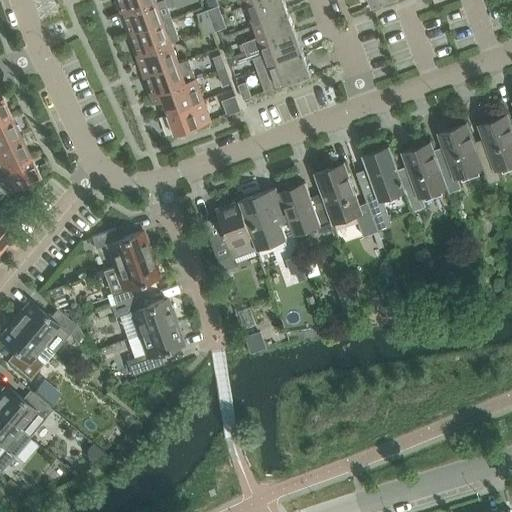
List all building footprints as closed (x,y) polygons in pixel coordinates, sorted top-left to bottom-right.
[(116,0),(122,14),(159,0),(116,0)] [(174,0),(159,0),(122,14),(129,34),(166,21),(161,9),(176,4),(174,0)] [(253,25),(289,12),(284,0),(259,0),(246,5),(253,25)] [(224,17),(220,7),(209,10),(213,21),(224,17)] [(198,14),(202,25),(213,21),(209,10),(198,14)] [(258,37),(243,43),(246,51),(297,33),(289,12),(253,25),(258,37)] [(217,32),(228,28),(224,17),(213,21),(217,32)] [(166,21),(129,34),(137,54),(173,41),(166,21)] [(202,25),(206,36),(217,32),(213,21),(202,25)] [(268,66),(304,53),(297,33),(246,51),(250,60),(264,55),(268,66)] [(144,75),(181,61),(173,41),(137,54),(144,75)] [(268,66),(275,87),(312,74),(304,53),(268,66)] [(223,56),(214,60),(219,73),(228,70),(223,56)] [(152,95),(197,78),(190,58),(181,61),(144,75),(152,95)] [(219,73),(224,86),(233,83),(228,70),(219,73)] [(205,99),(200,87),(197,78),(152,95),(155,104),(164,100),(169,112),(205,99)] [(253,97),(247,81),(239,84),(245,100),(253,97)] [(1,95),(0,95),(0,121),(11,116),(1,95)] [(236,97),(224,102),(229,117),(242,112),(236,97)] [(176,133),(212,120),(205,99),(169,112),(176,133)] [(480,125),(487,144),(476,148),(483,167),(489,184),(502,179),(498,169),(511,163),(511,126),(511,125),(508,115),(480,125)] [(0,144),(20,135),(11,116),(0,121),(0,144)] [(440,133),(447,153),(435,157),(447,187),(449,193),(461,189),(457,177),(483,167),(476,148),(467,123),(440,133)] [(0,169),(30,155),(20,135),(0,144),(0,169)] [(403,152),(410,172),(401,175),(414,212),(426,207),(422,196),(447,187),(435,157),(430,142),(403,152)] [(360,181),(368,202),(378,231),(388,227),(390,222),(382,197),(405,189),(413,212),(414,212),(390,146),(364,155),(372,177),(360,181)] [(0,181),(5,192),(39,175),(30,155),(0,169),(0,181)] [(356,213),(364,236),(378,231),(368,202),(360,204),(345,162),(316,173),(334,222),(356,213)] [(294,232),(320,223),(323,232),(335,228),(326,202),(315,206),(306,182),(279,192),(294,232)] [(288,218),(277,187),(240,200),(257,248),(287,237),(281,221),(288,218)] [(240,200),(216,208),(224,230),(210,235),(223,271),(237,265),(234,256),(257,248),(240,200)] [(21,240),(0,222),(0,248),(6,242),(14,249),(21,240)] [(95,246),(106,242),(114,266),(151,252),(143,230),(118,239),(114,227),(91,235),(95,246)] [(104,270),(111,292),(106,293),(110,305),(138,295),(135,285),(159,276),(151,252),(114,266),(104,270)] [(304,269),(296,272),(299,281),(307,278),(304,269)] [(405,304),(399,287),(388,291),(394,308),(405,304)] [(416,303),(412,292),(404,295),(408,306),(416,303)] [(176,321),(168,298),(142,306),(138,295),(110,305),(114,316),(118,314),(127,338),(138,334),(176,321)] [(30,300),(15,318),(45,343),(44,344),(53,352),(68,333),(78,341),(84,334),(76,324),(57,308),(50,317),(30,300)] [(68,310),(71,319),(82,316),(78,306),(68,310)] [(0,338),(18,354),(10,363),(30,379),(53,352),(44,344),(45,343),(15,318),(0,335),(0,338)] [(163,362),(160,352),(184,344),(176,321),(138,334),(145,352),(126,359),(131,374),(163,362)] [(261,330),(246,336),(250,347),(251,348),(251,349),(252,351),(261,348),(265,347),(267,346),(261,330)] [(32,391),(25,400),(6,384),(0,391),(0,410),(29,436),(53,409),(32,391)] [(50,394),(41,386),(36,392),(45,400),(50,394)] [(0,470),(29,436),(0,410),(0,470)] [(22,487),(11,478),(7,483),(15,496),(22,487)]
